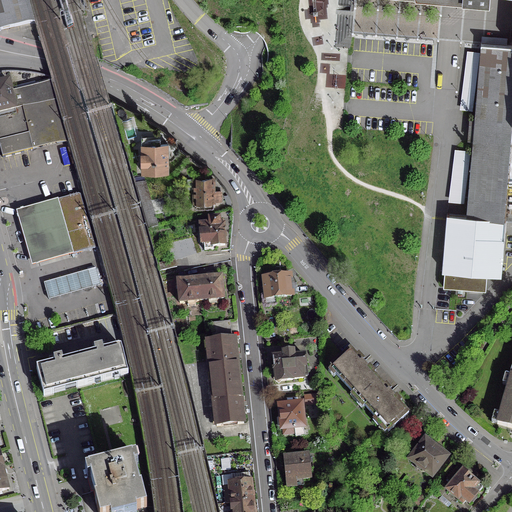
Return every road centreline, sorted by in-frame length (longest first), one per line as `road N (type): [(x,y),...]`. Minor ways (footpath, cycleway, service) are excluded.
road 1 (residential): [(272,230),(400,366),(511,465)]
road 2 (residential): [(249,235),(242,269),(267,511)]
road 3 (residential): [(0,51),(96,76),(195,138)]
road 4 (primary): [(44,511),(0,336)]
